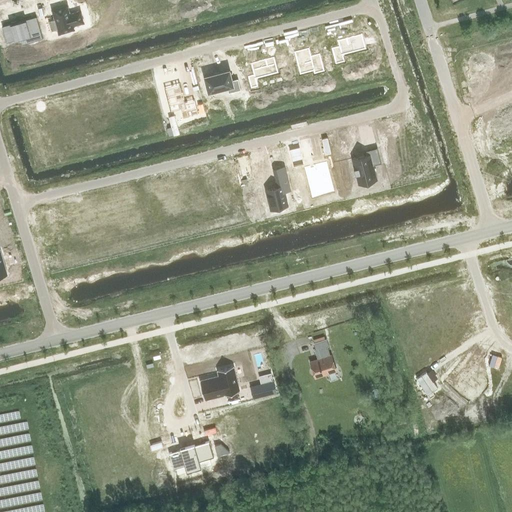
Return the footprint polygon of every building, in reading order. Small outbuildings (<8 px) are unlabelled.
[(95,0),(97,5),(99,4),(101,12),(114,8),(114,9),(124,6),(123,1),(113,4),(112,0),(95,0)] [(136,0),(137,4),(144,2),(144,4),(154,1),(153,0),(160,0),(163,9),(170,7),(168,0),(136,0)] [(252,0),(253,2),(249,3),(251,8),(254,7),(255,11),(262,9),(259,0),(252,0)] [(55,19),(48,21),(51,31),(58,29),(59,33),(72,29),(71,25),(82,22),(79,12),(68,15),(66,6),(52,10),(55,19)] [(30,16),(1,24),(6,41),(29,34),(31,40),(42,36),(38,25),(33,27),(30,16)] [(339,47),(331,49),(335,64),(344,62),(342,55),(365,49),(361,35),(337,41),(339,47)] [(308,49),(294,53),(300,75),(313,71),(314,74),(324,72),(319,54),(311,57),(308,49)] [(254,76),(248,77),(251,89),(257,87),(255,79),(278,73),(274,58),(250,64),(254,76)] [(229,70),(204,76),(208,92),(227,87),(228,93),(240,90),(237,79),(232,80),(229,70)] [(180,83),(163,87),(170,112),(181,109),(184,121),(199,117),(195,100),(185,102),(180,83)] [(129,97),(122,98),(128,121),(141,117),(142,119),(155,116),(151,98),(142,100),(142,102),(138,102),(136,94),(129,96),(129,97)] [(100,109),(82,113),(88,135),(106,131),(100,109)] [(52,114),(30,120),(33,133),(55,128),(52,114)] [(352,129),(329,135),(331,143),(347,139),(349,148),(356,147),(352,129)] [(299,147),(289,149),(293,167),(303,164),(299,147)] [(369,154),(352,158),(359,184),(376,179),(372,165),(381,163),(377,148),(368,150),(369,154)] [(390,152),(396,177),(408,174),(406,166),(409,165),(405,148),(390,152)] [(326,162),(304,167),(306,177),(311,197),(312,198),(334,193),(326,162)] [(214,188),(202,192),(205,206),(207,214),(210,224),(233,218),(227,195),(234,193),(229,172),(211,177),(214,188)] [(281,186),(267,190),(271,209),(286,205),(283,192),(290,190),(286,176),(279,177),(281,186)] [(144,183),(147,195),(171,189),(168,177),(144,183)] [(141,182),(130,185),(132,194),(144,191),(141,182)] [(172,205),(178,232),(179,232),(179,231),(193,227),(194,228),(187,201),(187,202),(172,206),(172,205)] [(96,207),(82,210),(86,224),(99,220),(96,207)] [(131,211),(117,215),(121,234),(128,232),(130,240),(147,236),(141,214),(133,217),(131,211)] [(87,232),(71,236),(77,257),(92,254),(87,232)] [(326,339),(313,343),(318,360),(310,362),(315,377),(336,371),(331,355),(330,356),(327,347),(328,347),(326,339)] [(470,354),(448,380),(464,394),(475,394),(474,376),(483,366),(470,354)] [(219,376),(200,381),(204,399),(239,391),(233,366),(217,370),(219,376)] [(131,388),(114,392),(117,404),(128,401),(131,413),(127,414),(118,416),(120,426),(151,419),(146,396),(149,395),(145,377),(130,381),(131,388)] [(253,398),(275,392),(272,381),(250,386),(253,398)] [(253,401),(238,405),(239,411),(255,408),(253,401)] [(82,407),(72,409),(78,435),(89,433),(82,407)] [(230,423),(228,437),(251,440),(253,426),(250,425),(251,418),(233,415),(232,423),(230,423)] [(148,478),(143,462),(137,464),(136,458),(137,458),(131,439),(116,443),(121,463),(122,462),(124,468),(114,471),(115,471),(116,471),(120,485),(119,486),(148,478)] [(180,450),(168,453),(173,468),(185,465),(187,471),(201,466),(199,461),(213,457),(209,441),(195,445),(194,443),(180,448),(180,450)] [(221,444),(214,446),(217,455),(223,453),(221,444)]
